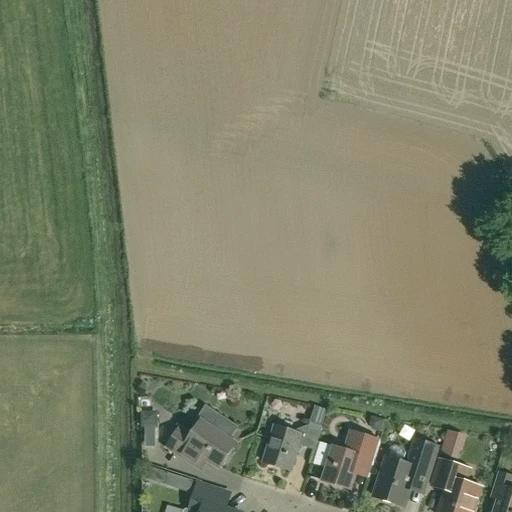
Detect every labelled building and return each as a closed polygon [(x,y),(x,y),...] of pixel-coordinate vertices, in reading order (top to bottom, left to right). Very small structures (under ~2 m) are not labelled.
[(235,445),(230,442),(239,428),(206,406),(196,422),(201,425),(193,436),(180,427),(167,448),(189,462),(195,452),(220,468),(220,467),(219,466),(233,446),(234,446),(235,445)] [(310,423),(306,436),(275,427),(264,463),(290,472),(298,446),(314,451),(322,427),(310,423)] [(462,436),(449,431),(442,454),(455,458),(462,436)] [(369,479),(380,441),(352,432),(346,451),(334,448),(323,482),(350,491),(355,475),(369,479)] [(409,492),(423,496),(437,448),(415,441),(407,465),(403,464),(406,454),(404,450),(395,447),(391,450),(388,460),(386,459),(374,498),(404,507),(409,492)] [(441,462),(433,487),(447,491),(440,511),(473,511),(481,489),(465,484),(469,471),(441,462)] [(511,511),(511,476),(499,473),(491,498),(498,500),(494,511),(511,511)] [(172,474),(169,485),(187,491),(191,480),(172,474)] [(232,511),(217,507),(222,492),(198,484),(190,509),(189,510),(185,511),(184,511),(232,511)]
